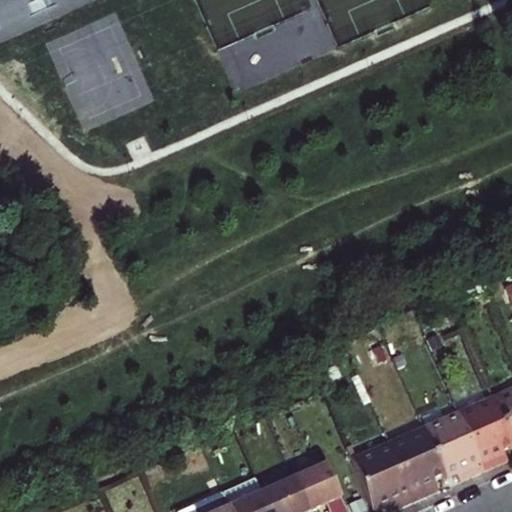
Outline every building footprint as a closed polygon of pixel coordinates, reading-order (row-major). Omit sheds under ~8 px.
[(511,389),(492,399),(511,444),(511,389)] [(503,453),(511,448),(511,444),(492,399),(457,414),(483,473),(495,468),(507,463),(503,453)] [(471,479),(483,473),(457,414),(423,429),(445,479),(455,474),(460,484),(471,479)] [(445,479),(423,429),(388,444),(415,503),(426,498),(438,493),(434,483),(445,479)] [(351,460),(372,511),(376,511),(388,507),(389,511),(395,511),(403,509),(415,503),(388,444),(351,460)] [(293,481),(306,511),(315,511),(326,507),(328,511),(345,511),(326,466),(293,481)] [(261,495),(268,511),(306,511),(293,481),(261,495)] [(230,508),(228,509),(229,511),(268,511),(261,495),(230,508)] [(229,511),(228,509),(223,496),(185,511),(229,511)]
